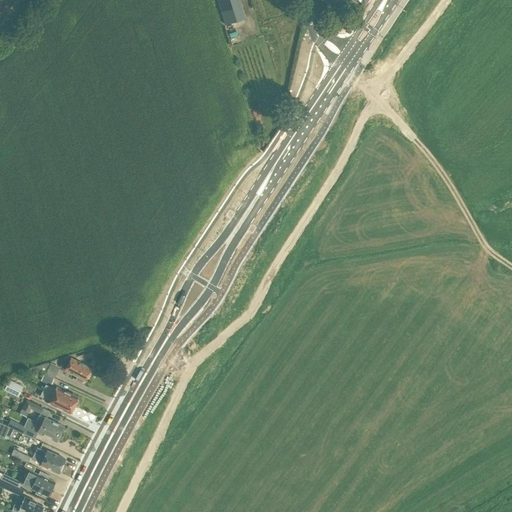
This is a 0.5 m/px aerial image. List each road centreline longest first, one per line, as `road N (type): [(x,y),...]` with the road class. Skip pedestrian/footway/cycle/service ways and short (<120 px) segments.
road 1 (primary): [(171,332),(204,296),(349,66)]
road 2 (primary): [(336,64),(192,278),(171,332)]
road 3 (track): [(511,271),(484,251),(428,155),(373,92)]
road 4 (primary): [(73,511),(171,332)]
